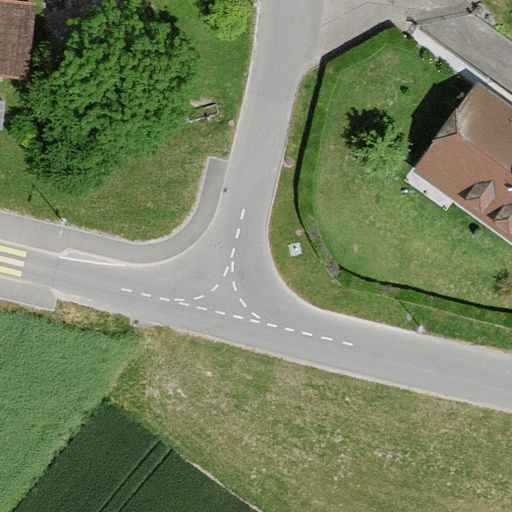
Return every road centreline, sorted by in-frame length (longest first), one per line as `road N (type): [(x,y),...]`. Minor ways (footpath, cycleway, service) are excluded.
road 1 (residential): [(219,309),(298,0)]
road 2 (tertiary): [(511,379),(219,309)]
road 3 (tertiary): [(219,309),(0,257)]
